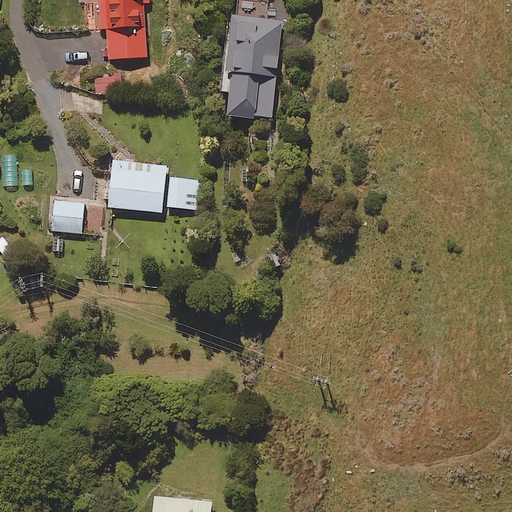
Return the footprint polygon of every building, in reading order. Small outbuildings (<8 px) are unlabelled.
[(147,60),(145,11),(150,10),(149,0),(98,0),(100,32),(107,31),(108,62),(147,60)] [(222,97),(228,97),(228,121),(276,122),(279,23),(230,22),(224,22),(222,97)] [(122,94),(120,77),(95,79),(96,97),(122,94)] [(167,169),(113,163),(108,210),(162,215),(167,169)] [(200,182),(171,179),(168,209),(197,211),(200,182)] [(53,233),(82,235),(98,236),(103,207),(84,206),(55,204),(53,233)] [(15,251),(4,236),(0,238),(0,257),(2,260),(15,251)] [(210,511),(211,504),(154,500),(153,511),(210,511)]
